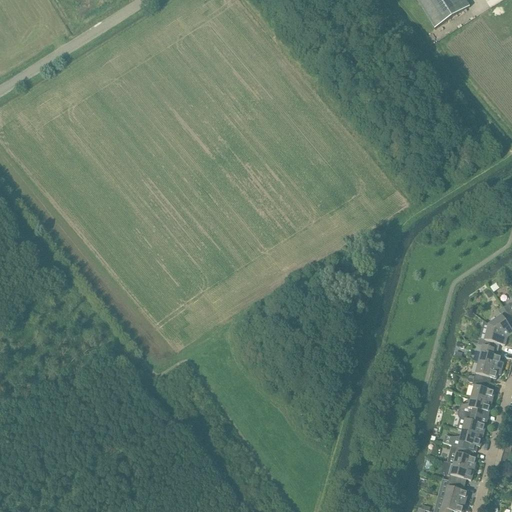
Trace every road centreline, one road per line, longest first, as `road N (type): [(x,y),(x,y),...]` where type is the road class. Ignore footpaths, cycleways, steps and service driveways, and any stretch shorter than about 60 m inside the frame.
road 1 (unclassified): [(0,91),(142,0)]
road 2 (residential): [(476,511),(511,371)]
